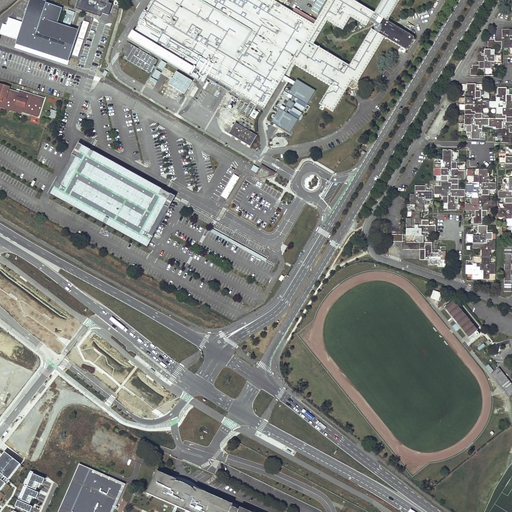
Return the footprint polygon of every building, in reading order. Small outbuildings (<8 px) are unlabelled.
[(46,0),(44,0),(29,0),(23,23),(17,40),(16,44),(69,61),(70,59),(79,29),(78,29),(57,22),(60,12),(62,7),(59,6),(46,2),(46,0)] [(77,0),(76,7),(100,15),(101,11),(108,14),(112,2),(109,2),(108,0),(77,0)] [(152,0),(134,31),(264,108),(282,78),(284,75),(292,62),(314,24),(273,0),(152,0)] [(328,0),(314,24),(292,62),(295,64),(330,84),(319,103),(333,111),(352,79),(357,82),(384,37),(375,32),(371,30),(351,65),(314,43),(327,20),(345,31),(353,18),(368,26),(371,21),(376,13),(355,0),(328,0)] [(383,0),(376,13),(389,20),(400,0),(383,0)] [(74,11),(67,9),(63,23),(70,25),(74,11)] [(376,13),(371,21),(377,24),(375,26),(374,28),(376,29),(375,32),(407,49),(415,37),(389,20),(376,13)] [(0,34),(17,40),(23,23),(9,18),(7,25),(3,24),(0,33),(0,34)] [(194,67),(133,31),(129,38),(190,74),(194,67)] [(495,64),(502,64),(502,55),(495,55),(495,50),(488,50),(484,50),(484,55),(484,57),(484,59),(488,59),(488,62),(491,62),(491,66),(495,66),(495,64)] [(484,76),(493,76),(493,69),(495,69),(495,66),(491,66),(491,62),(488,62),(488,59),(484,59),(484,62),(479,62),(479,65),(479,69),(484,69),(484,76)] [(166,63),(161,60),(157,66),(163,69),(166,63)] [(173,73),(165,67),(161,74),(170,79),(173,73)] [(161,72),(156,69),(151,75),(157,79),(161,74),(161,72)] [(193,81),(177,72),(169,85),(185,94),(193,81)] [(232,90),(205,74),(203,77),(230,93),(232,90)] [(295,82),(284,75),(282,78),(293,85),(295,82)] [(279,108),(271,121),(290,132),(298,119),(288,113),(297,99),(307,104),(315,91),(296,79),(295,82),(293,85),(288,93),(294,97),(285,112),(279,108)] [(352,79),(349,86),(352,88),(356,87),(359,83),(357,82),(352,79)] [(0,106),(5,109),(6,110),(6,111),(8,112),(9,112),(10,110),(21,114),(21,112),(22,110),(31,113),(31,114),(38,117),(44,98),(20,91),(20,93),(9,89),(10,88),(0,84),(0,106)] [(475,84),(467,84),(467,91),(465,91),(465,94),(469,94),(469,98),(472,98),(472,101),(475,101),(475,98),(481,98),(481,91),(475,91),(475,84)] [(506,88),(498,88),(498,95),(496,95),(496,98),(499,98),(499,102),(503,102),(503,105),(506,105),(506,102),(511,102),(511,95),(509,95),(506,95),(506,90),(506,88)] [(458,98),(458,105),(465,105),(465,110),(472,110),(472,105),(475,105),(475,101),(472,101),(472,98),(469,98),(469,94),(465,94),(465,98),(458,98)] [(482,108),(489,108),(489,102),(489,100),(488,100),(481,100),(481,98),(475,98),(475,101),(475,105),(472,105),(472,110),(472,112),(475,112),(475,113),(482,114),(482,108)] [(496,109),(496,114),(503,114),(503,109),(506,109),(506,105),(503,105),(503,102),(499,102),(499,98),(496,98),(496,102),(489,102),(489,108),(496,109)] [(511,103),(511,102),(506,102),(506,105),(506,109),(503,109),(503,114),(503,116),(506,116),(506,117),(511,117),(511,103)] [(56,119),(58,111),(51,110),(49,117),(56,119)] [(458,115),(458,124),(467,124),(466,125),(472,125),(472,122),(472,119),(475,119),(475,113),(475,112),(472,112),(472,110),(465,110),(465,115),(458,115)] [(482,125),(489,126),(489,119),(482,119),(482,114),(475,113),(475,119),(472,119),(472,122),(475,122),(475,125),(479,125),(479,129),(482,129),(482,125)] [(489,119),(489,126),(489,127),(497,127),(497,129),(503,129),(503,126),(503,122),(506,122),(506,117),(506,116),(503,116),(503,114),(496,114),(496,119),(489,119)] [(511,117),(506,117),(506,122),(503,122),(503,126),(506,126),(506,129),(509,129),(509,133),(511,132),(511,117)] [(229,134),(251,146),(257,136),(249,131),(251,128),(248,126),(246,130),(245,129),(247,126),(244,124),(242,127),(241,126),(243,123),(240,122),(238,125),(235,123),(229,134)] [(471,139),(480,139),(480,132),(482,132),(482,129),(479,129),(479,125),(475,125),(475,122),(472,122),(472,125),(466,125),(466,132),(472,132),(471,139)] [(502,143),(511,143),(511,136),(511,132),(509,133),(509,129),(506,129),(506,126),(503,126),(503,129),(497,129),(497,136),(503,136),(502,143)] [(55,187),(51,194),(149,248),(154,240),(177,200),(172,197),(103,159),(100,158),(97,156),(78,145),(55,187)] [(443,150),(443,162),(441,162),(441,165),(445,166),(444,169),(448,169),(448,172),(451,172),(451,169),(457,169),(457,162),(451,162),(451,150),(443,150)] [(505,169),(511,169),(511,157),(509,157),(509,154),(506,154),(506,157),(499,157),(499,164),(506,164),(505,169)] [(251,170),(257,174),(260,169),(257,167),(253,165),(252,168),(251,170)] [(434,169),(434,176),(441,176),(441,181),(448,181),(448,176),(451,176),(451,172),(448,172),(448,169),(444,169),(445,166),(441,165),(441,169),(434,169)] [(264,167),(262,166),(260,169),(257,174),(255,176),(260,179),(274,175),(275,174),(264,167)] [(458,180),(465,180),(465,176),(465,171),(457,171),(457,169),(451,169),(451,172),(451,176),(448,176),(448,181),(448,183),(451,183),(451,185),(458,185),(458,180)] [(487,169),(479,169),(479,176),(474,176),(474,178),(474,183),(479,183),(479,186),(482,186),(482,183),(485,183),(485,180),(489,180),(489,176),(487,176),(487,169)] [(221,197),(227,200),(238,177),(232,174),(221,197)] [(489,190),(496,190),(496,183),(489,183),(489,180),(485,180),(485,183),(482,183),(482,186),(479,186),(479,190),(482,190),(482,195),(489,195),(489,190)] [(434,186),(434,195),(443,195),(443,196),(448,197),(448,193),(448,190),(451,190),(451,185),(451,183),(448,183),(448,181),(441,181),(441,186),(434,186)] [(465,190),(465,193),(472,193),(472,199),(479,199),(479,197),(482,197),(482,195),(482,190),(479,190),(479,186),(479,183),(474,183),(472,183),(472,185),(465,185),(465,190)] [(458,197),(465,197),(465,193),(465,190),(458,190),(458,185),(451,185),(451,190),(448,190),(448,193),(451,193),(451,197),(455,197),(455,200),(458,200),(458,197)] [(425,186),(415,186),(415,194),(419,194),(419,198),(422,198),(422,201),(425,201),(425,200),(432,200),(432,191),(425,191),(426,186),(425,186)] [(505,192),(498,191),(498,198),(505,198),(505,203),(511,203),(511,191),(509,192),(509,188),(505,188),(505,192)] [(448,203),(448,210),(456,210),(456,204),(458,204),(458,200),(455,200),(455,197),(451,197),(451,193),(448,193),(448,197),(443,196),(443,203),(448,203)] [(415,205),(415,212),(420,212),(424,212),(424,205),(425,205),(425,201),(422,201),(422,198),(419,198),(419,194),(415,194),(410,194),(410,204),(410,205),(415,205)] [(482,207),(482,211),(487,211),(487,209),(496,209),(496,200),(489,200),(489,195),(482,195),(482,197),(479,197),(479,199),(479,204),(482,204),(482,207)] [(465,204),(465,210),(472,211),(472,214),(475,214),(475,211),(479,211),(479,207),(482,207),(482,204),(479,204),(479,199),(472,199),(472,204),(465,204)] [(498,209),(498,217),(507,217),(507,219),(511,219),(511,216),(511,212),(511,203),(505,203),(505,209),(498,209)] [(473,224),(482,224),(482,218),(487,218),(487,211),(482,211),(482,207),(479,207),(479,211),(475,211),(475,214),(472,214),(472,217),(473,217),(473,224)] [(406,218),(406,229),(409,229),(415,229),(415,225),(418,226),(422,226),(422,221),(420,221),(420,212),(415,212),(411,212),(411,218),(406,218)] [(428,234),(435,234),(435,226),(429,226),(429,221),(422,221),(422,226),(418,226),(418,229),(422,229),(422,232),(425,232),(425,236),(428,236),(428,234)] [(483,240),(483,243),(487,243),(487,240),(492,240),(492,233),(487,233),(487,226),(478,226),(478,233),(477,233),(476,237),(480,237),(480,240),(483,240)] [(473,243),(473,248),(480,248),(480,243),(483,243),(483,240),(480,240),(480,237),(476,237),(477,233),(473,233),(473,235),(466,235),(466,243),(473,243)] [(278,265),(224,235),(222,238),(276,268),(278,265)] [(482,248),(482,257),(490,257),(490,250),(495,250),(495,240),(492,240),(487,240),(487,243),(483,243),(480,243),(480,248),(482,248)] [(420,260),(428,260),(428,257),(432,257),(432,253),(435,253),(435,250),(432,250),(432,243),(425,243),(425,250),(420,250),(420,260)] [(428,265),(438,265),(438,260),(445,260),(445,252),(439,252),(439,250),(435,250),(435,253),(432,253),(432,257),(428,257),(428,260),(428,265)] [(480,271),(483,271),(483,279),(489,279),(489,274),(495,274),(495,264),(490,264),(490,257),(482,257),(482,264),(476,264),(476,267),(480,267),(480,271)] [(473,279),(483,279),(483,271),(480,271),(480,267),(476,267),(476,264),(473,264),(473,266),(466,265),(466,274),(473,274),(473,279)] [(441,293),(434,291),(431,298),(439,300),(441,293)] [(469,337),(477,331),(453,302),(445,308),(469,337)] [(509,395),(511,391),(511,383),(499,368),(492,374),(509,395)] [(54,389),(66,395),(69,388),(57,382),(54,389)] [(31,425),(25,444),(32,447),(38,428),(31,425)] [(0,491),(20,465),(5,453),(0,458),(0,491)] [(113,511),(126,484),(80,464),(58,511),(113,511)] [(31,511),(45,476),(31,471),(16,507),(27,511),(31,511)] [(250,511),(241,508),(240,510),(232,507),(233,504),(195,487),(194,489),(190,487),(187,485),(184,483),(180,482),(176,481),(177,480),(157,471),(147,493),(176,506),(178,507),(189,511),(250,511)]
